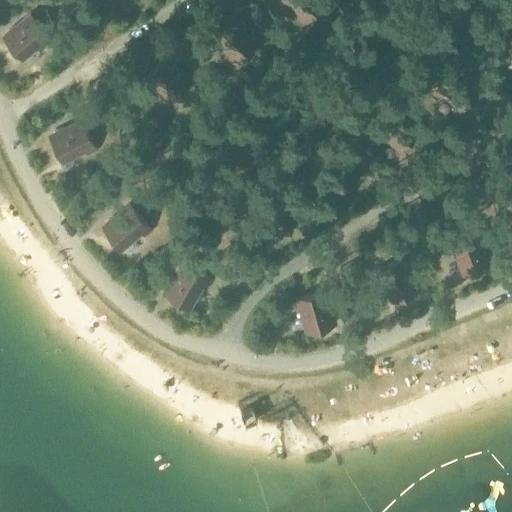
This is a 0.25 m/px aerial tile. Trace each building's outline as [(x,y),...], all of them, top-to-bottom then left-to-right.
[(284,0),(300,14),(297,18),(304,24),(325,0),(284,0)] [(5,37),(23,59),(42,42),(46,46),(53,40),(31,15),(16,28),(13,28),(8,32),(7,35),(5,37)] [(233,18),(214,39),(232,55),(229,59),(236,66),(258,41),(243,27),(243,24),(238,20),(235,20),(233,18)] [(502,41),(511,52),(511,19),(492,37),(498,45),(502,41)] [(166,57),(147,78),(166,94),(162,98),(169,105),(191,80),(176,66),(176,63),(171,59),(168,59),(166,57)] [(443,93),(461,109),(480,88),(477,86),(477,83),(472,79),(469,79),(454,65),(432,90),(439,97),(443,93)] [(382,134),(401,150),(420,129),(417,127),(417,124),(412,120),(409,120),(394,106),(372,131),(379,138),(382,134)] [(51,137),(64,162),(86,151),(88,155),(97,151),(81,121),(63,130),(61,130),(55,133),(54,135),(51,137)] [(321,176),(340,193),(358,172),(356,169),(356,167),(351,162),(348,162),(333,149),(310,173),(318,180),(321,176)] [(262,218),(280,235),(299,214),(297,212),(297,209),(291,204),(289,204),(274,191),(251,216),(258,222),(262,218)] [(104,227),(122,249),(141,233),(145,237),(152,230),(130,205),(115,218),(112,218),(107,222),(107,225),(104,227)] [(455,251),(464,274),(490,263),(489,260),(490,258),(488,251),(485,250),(477,231),(446,244),(450,253),(455,251)] [(383,278),(393,301),(418,289),(417,286),(418,283),(415,277),(413,276),(404,258),(374,271),(378,280),(383,278)] [(166,293),(190,307),(203,286),(207,289),(212,280),(183,263),(173,281),(170,281),(167,287),(167,290),(166,293)] [(300,308),(307,332),(334,324),(333,321),(335,318),(333,312),(330,310),(325,291),(293,300),(295,310),(300,308)]
